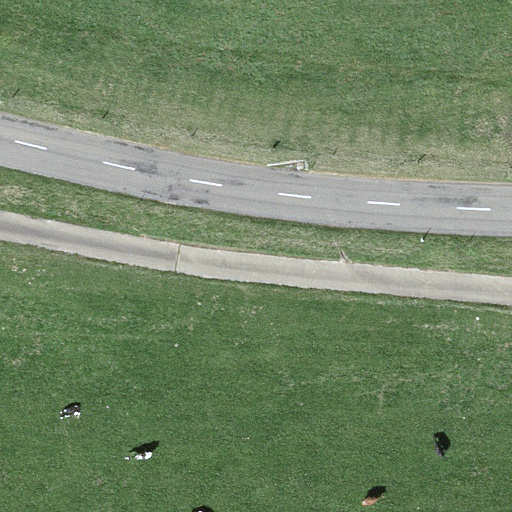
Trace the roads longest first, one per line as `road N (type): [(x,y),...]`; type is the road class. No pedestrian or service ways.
road 1 (tertiary): [(511,206),(297,195),(0,137)]
road 2 (track): [(511,289),(273,269),(0,226)]
